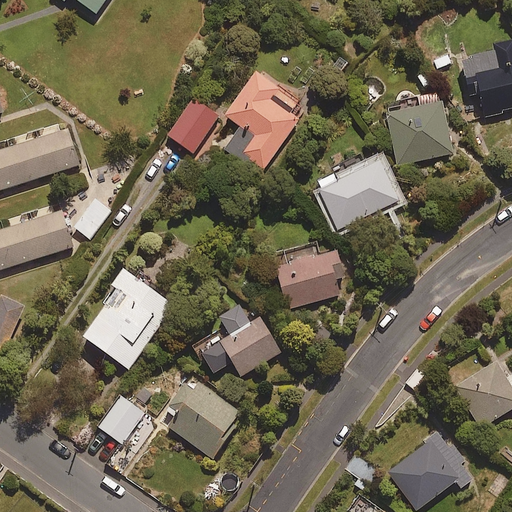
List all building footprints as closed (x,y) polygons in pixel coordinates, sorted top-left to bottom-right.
[(112,0),(87,0),(104,12),(112,0)] [(511,111),(511,46),(497,49),(502,75),(470,81),(473,98),(482,96),(486,116),(511,111)] [(430,61),(436,76),(454,68),(449,54),(430,61)] [(280,94),(258,78),(227,120),(242,131),(227,152),(246,167),(250,161),(264,172),(299,125),(272,105),(280,94)] [(454,156),(442,97),(387,108),(399,167),(454,156)] [(219,120),(194,103),(169,139),(194,156),(219,120)] [(62,131),(0,150),(0,188),(73,166),(62,131)] [(400,204),(382,166),(338,186),(334,178),(317,186),(339,232),(400,204)] [(111,214),(96,202),(75,228),(90,240),(111,214)] [(60,210),(0,227),(0,270),(72,249),(60,210)] [(346,280),(339,256),(278,272),(288,312),(341,298),(337,283),(346,280)] [(174,310),(127,277),(104,309),(107,311),(85,342),(129,373),(174,310)] [(25,311),(2,301),(0,305),(0,360),(2,361),(25,311)] [(253,325),(241,304),(217,318),(231,342),(204,358),(216,379),(236,368),(242,379),(283,355),(262,320),(253,325)] [(511,379),(502,364),(459,391),(483,431),(511,413),(511,379)] [(429,380),(417,371),(406,384),(419,394),(429,380)] [(204,380),(194,374),(160,423),(212,460),(243,416),(200,386),(204,380)] [(146,416),(124,400),(101,431),(123,447),(146,416)] [(462,492),(474,483),(464,469),(468,466),(453,446),(449,450),(436,432),(426,439),(431,446),(390,477),(416,511),(420,511),(457,484),(462,492)] [(243,484),(225,471),(215,484),(233,497),(243,484)]
